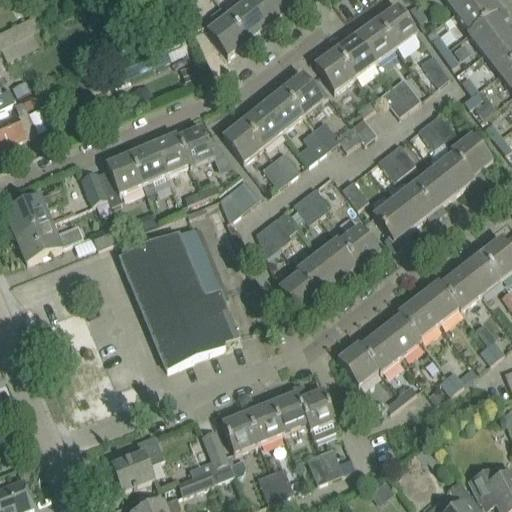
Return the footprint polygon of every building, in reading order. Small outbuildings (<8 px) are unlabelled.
[(284,11),(275,0),(257,0),(248,7),(268,33),(280,24),(284,29),(296,20),(288,8),(284,11)] [(441,0),(455,18),(478,0),(441,0)] [(471,38),(502,14),(496,6),(491,10),(483,0),(478,0),(455,18),(471,38)] [(268,33),(248,7),(228,23),(252,54),(260,48),(256,42),(268,33)] [(179,13),(190,39),(203,34),(191,8),(179,13)] [(427,24),(417,10),(410,15),(420,29),(427,24)] [(417,40),(403,20),(398,13),(385,22),(382,17),(373,22),(396,55),(417,40)] [(484,60),(510,40),(501,28),(508,22),(502,14),(471,38),(471,39),(469,41),(484,60)] [(376,69),(396,55),(373,22),(365,28),(369,34),(357,42),(376,69)] [(33,23),(0,39),(0,54),(0,56),(40,36),(33,23)] [(252,54),(228,23),(208,38),(228,64),(240,55),(245,60),(252,54)] [(499,80),(511,70),(511,42),(510,40),(484,60),(499,80)] [(166,51),(173,69),(196,59),(190,42),(166,51)] [(376,69),(357,42),(344,51),(340,46),(332,51),(355,84),(376,69)] [(440,42),(432,47),(442,61),(449,56),(440,42)] [(163,51),(109,75),(115,90),(170,66),(163,51)] [(355,84),(332,51),(324,57),(328,63),(315,72),(334,99),(355,84)] [(459,70),(449,56),(442,61),(452,75),(459,70)] [(434,62),(433,63),(422,70),(439,94),(450,85),(434,62)] [(511,96),(511,70),(499,80),(511,96)] [(317,84),(310,90),(303,81),(291,91),(286,86),(279,92),(304,123),(324,107),(331,101),(317,84)] [(469,84),(461,88),(472,102),(477,98),(478,97),(469,84)] [(404,85),(393,93),(410,116),(421,107),(404,85)] [(25,86),(12,94),(17,104),(31,97),(25,86)] [(284,139),(304,123),(279,92),(271,98),(275,103),(263,113),(284,139)] [(410,116),(393,93),(382,102),(399,124),(410,116)] [(2,98),(0,94),(0,115),(17,107),(10,94),(2,98)] [(148,96),(134,102),(139,113),(153,107),(148,96)] [(483,106),(477,98),(472,102),(464,108),(469,115),(483,106)] [(362,125),(364,124),(376,114),(371,108),(357,118),(362,125)] [(27,119),(0,130),(0,156),(36,141),(55,132),(47,112),(27,120),(27,119)] [(284,139),(263,113),(251,122),(247,117),(239,123),(264,154),(284,139)] [(440,121),(429,129),(444,149),(455,140),(440,121)] [(264,154),(239,123),(232,129),(235,135),(223,144),(244,170),(264,154)] [(364,124),(362,125),(351,133),(365,150),(377,141),(364,124)] [(325,127),(314,137),(329,157),(340,148),(325,127)] [(444,149),(429,129),(418,138),(433,157),(444,149)] [(492,130),(485,135),(495,148),(502,143),(492,130)] [(213,143),(207,145),(202,135),(188,141),(184,132),(175,136),(190,172),(189,173),(191,176),(215,166),(220,180),(236,173),(213,143)] [(190,172),(175,136),(165,139),(168,146),(154,152),(167,182),(189,173),(190,172)] [(329,157),(314,137),(303,145),(318,165),(329,157)] [(493,168),(473,142),(451,159),(453,161),(454,160),(478,192),(486,186),(480,178),(493,168)] [(511,156),(502,143),(495,148),(505,161),(511,156)] [(434,159),(431,167),(436,174),(434,176),(454,202),(466,193),(470,198),(478,192),(454,160),(453,161),(451,159),(444,149),(433,157),(434,159)] [(167,182),(154,152),(140,157),(137,151),(128,155),(144,192),(148,203),(158,199),(153,188),(167,182)] [(400,152),(389,160),(404,179),(415,171),(400,152)] [(144,192),(128,155),(119,159),(121,165),(107,171),(111,183),(100,187),(108,206),(109,205),(112,212),(123,208),(120,202),(144,192)] [(285,159),(273,168),(289,187),(300,179),(285,159)] [(404,179),(389,160),(378,168),(394,188),(404,179)] [(289,187),(273,168),(262,176),(278,196),(289,187)] [(454,202),(434,176),(414,191),(438,223),(446,217),(442,211),(454,202)] [(100,187),(97,180),(82,186),(93,212),(108,206),(100,187)] [(246,187),(238,193),(252,212),(260,205),(246,187)] [(353,188),(342,196),(357,216),(367,207),(353,188)] [(215,191),(201,197),(204,204),(217,199),(215,191)] [(438,223),(414,191),(394,207),(414,233),(426,223),(430,229),(438,223)] [(252,212),(238,193),(229,199),(243,219),(252,212)] [(17,243),(53,228),(48,216),(67,208),(62,194),(6,218),(17,243)] [(330,214),(315,195),(304,203),(319,223),(330,214)] [(204,204),(201,197),(185,203),(189,211),(204,204)] [(230,229),(243,219),(229,199),(220,206),(230,229)] [(319,223),(304,203),(293,212),(308,231),(319,223)] [(414,233),(394,207),(373,223),(389,243),(386,245),(394,257),(406,247),(402,242),(414,233)] [(100,221),(104,232),(123,226),(120,214),(100,221)] [(291,245),(276,225),(266,233),(278,254),(291,245)] [(28,269),(84,246),(78,233),(58,241),(53,228),(17,243),(28,269)] [(118,230),(92,241),(98,256),(124,245),(118,230)] [(278,254),(266,233),(256,241),(266,264),(278,254)] [(361,234),(341,249),(364,280),(372,274),(368,269),(381,259),(361,234)] [(205,302),(179,240),(121,264),(168,377),(225,354),(224,350),(240,343),(220,296),(205,302)] [(501,286),(511,278),(511,242),(505,248),(502,244),(489,254),(485,249),(477,255),(501,286)] [(364,280),(341,249),(338,246),(318,262),(338,288),(350,278),(356,286),(364,280)] [(501,286),(477,255),(469,261),(473,266),(461,276),(481,302),(501,286)] [(338,288),(318,262),(297,278),(299,281),(300,280),(324,311),(332,305),(326,297),(338,288)] [(481,302),(461,276),(449,285),(443,277),(435,284),(459,315),(461,318),(481,302)] [(300,280),(299,281),(279,295),(299,321),(312,312),(316,317),(324,311),(300,280)] [(439,330),(459,315),(435,284),(427,290),(431,295),(419,304),(439,330)] [(511,299),(510,297),(503,303),(511,315),(511,299)] [(82,302),(62,312),(70,327),(90,317),(82,302)] [(439,330),(419,304),(407,314),(403,308),(395,314),(419,345),(420,345),(439,330)] [(419,345),(395,314),(387,321),(393,328),(381,338),(401,364),(422,348),(420,345),(419,345)] [(401,364),(381,338),(369,347),(363,339),(355,345),(379,377),(378,378),(380,380),(401,364)] [(379,377),(355,345),(347,352),(351,357),(338,367),(359,393),(378,378),(379,377)] [(494,347),(487,352),(497,365),(504,359),(494,347)] [(497,365),(487,352),(481,357),(491,370),(497,365)] [(464,390),(459,384),(454,377),(447,382),(457,396),(464,390)] [(457,396),(447,382),(440,388),(451,401),(457,396)] [(336,427),(324,397),(308,403),(303,390),(294,394),(309,431),(307,431),(310,438),(336,427)] [(411,392),(398,402),(403,409),(416,398),(411,392)] [(309,431),(294,394),(285,397),(287,404),(272,410),(284,441),(307,431),(309,431)] [(438,395),(430,402),(437,412),(446,405),(438,395)] [(390,419),(403,409),(398,402),(385,412),(390,419)] [(284,441),(272,410),(256,416),(254,410),(245,414),(259,450),(284,441)] [(259,450),(245,414),(236,417),(238,423),(222,430),(234,460),(259,450)] [(202,443),(212,468),(190,476),(194,484),(228,470),(215,438),(202,443)] [(165,467),(156,442),(137,449),(142,462),(113,473),(123,499),(154,487),(149,473),(165,467)] [(427,454),(416,463),(424,474),(436,465),(427,454)] [(332,455),(319,461),(329,486),(343,481),(332,455)] [(319,461),(306,466),(317,491),(329,486),(319,461)] [(244,466),(231,471),(237,484),(244,480),(247,473),(244,466)] [(183,503),(214,490),(233,483),(228,470),(194,484),(178,490),(183,503)] [(283,475),(270,480),(280,506),(293,501),(283,475)] [(511,511),(511,479),(500,486),(495,475),(470,488),(481,510),(493,504),(496,511),(511,511)] [(280,506),(270,480),(257,485),(267,511),(280,506)] [(0,511),(33,511),(23,487),(0,496),(0,511)] [(449,496),(453,501),(447,506),(445,504),(435,511),(478,511),(460,488),(449,496)] [(179,511),(176,503),(154,511),(179,511)]
